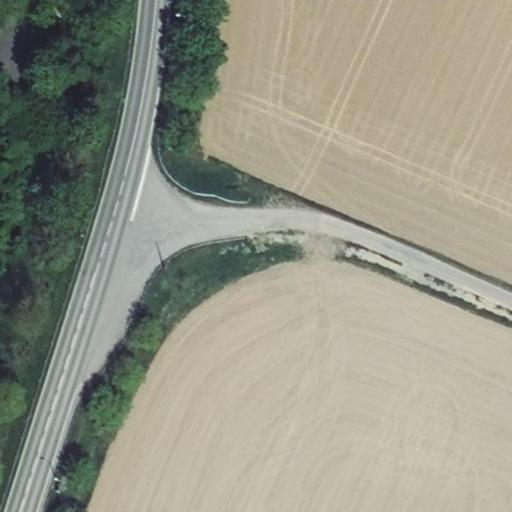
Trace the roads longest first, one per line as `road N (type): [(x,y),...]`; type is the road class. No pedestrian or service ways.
road 1 (tertiary): [(156,0),(114,215),(19,511)]
road 2 (track): [(114,215),(326,225),(511,303)]
